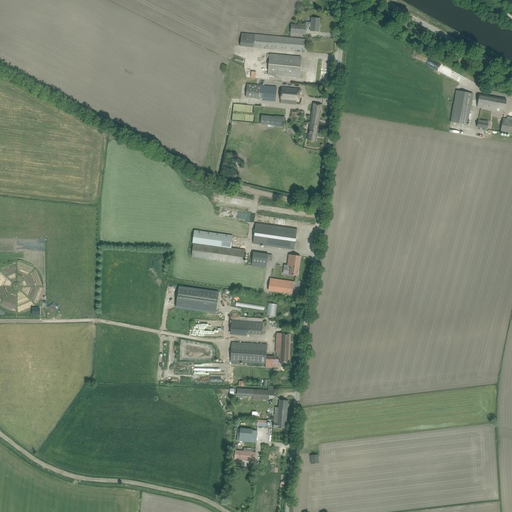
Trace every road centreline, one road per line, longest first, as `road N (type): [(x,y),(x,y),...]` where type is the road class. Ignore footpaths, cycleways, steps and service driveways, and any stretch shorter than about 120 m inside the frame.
road 1 (unclassified): [(289,511),(344,0)]
road 2 (track): [(324,207),(220,183),(0,67)]
road 3 (track): [(0,433),(64,474),(157,489),(226,511)]
road 4 (unclassified): [(511,69),(377,0)]
